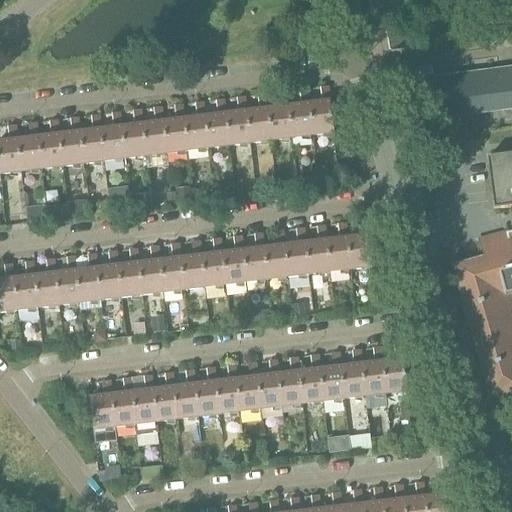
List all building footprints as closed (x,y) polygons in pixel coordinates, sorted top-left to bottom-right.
[(409,49),(406,31),(388,35),(392,52),(409,49)] [(425,79),(424,79),(430,122),(431,122),(431,120),(466,115),(466,117),(468,117),(467,115),(503,111),(503,112),(504,112),(504,110),(511,109),(511,68),(499,71),(499,70),(497,70),(497,71),(462,75),(461,75),(426,80),(425,79)] [(310,105),(309,105),(313,137),(334,135),(330,103),(331,103),(329,88),(321,89),(322,104),(310,105)] [(289,108),(288,108),(292,140),(313,137),(309,105),(310,105),(308,90),(300,91),(302,106),(289,108)] [(268,110),(267,110),(271,142),(292,140),(288,108),(289,108),(287,93),(279,94),(281,109),(268,110)] [(247,113),(246,113),(250,145),(271,142),(267,110),(268,110),(266,96),(258,97),(260,111),(247,113)] [(226,116),(230,148),(250,145),(246,113),(247,113),(245,98),(237,99),(239,114),(226,116)] [(206,118),(205,118),(209,150),(230,148),(226,116),(225,101),(217,102),(218,117),(206,118)] [(185,121),(184,121),(188,153),(209,150),(205,118),(206,118),(204,103),(196,104),(197,119),(185,121)] [(164,123),(163,123),(167,155),(188,153),(184,121),(185,121),(183,106),(175,107),(177,122),(164,123)] [(143,126),(142,126),(146,158),(167,155),(163,123),(164,123),(162,109),(154,110),(156,124),(143,126)] [(122,128),(121,129),(125,161),(146,158),(142,126),(143,126),(141,111),(133,112),(135,127),(122,128)] [(101,131),(100,131),(104,163),(125,161),(121,129),(122,128),(120,114),(112,115),(114,130),(101,131)] [(81,134),(80,134),(84,166),(104,163),(100,131),(101,131),(100,116),(91,117),(93,132),(81,134)] [(60,136),(59,136),(63,168),(84,166),(80,134),(81,134),(79,119),(71,120),(72,135),(60,136)] [(39,139),(38,139),(42,171),(63,168),(59,136),(60,136),(58,121),(50,122),(52,137),(39,139)] [(18,141),(17,142),(21,174),(42,171),(38,139),(39,139),(37,124),(29,125),(31,140),(18,141)] [(0,176),(21,174),(17,142),(18,141),(16,127),(8,128),(10,142),(0,143),(0,176)] [(511,155),(487,159),(493,211),(511,208),(511,233),(483,241),(485,249),(480,250),(483,260),(454,269),(491,399),(511,393),(511,155)] [(286,183),(287,191),(297,190),(296,182),(286,183)] [(177,190),(177,193),(179,205),(192,203),(190,189),(177,190)] [(215,199),(224,198),(223,191),(214,192),(215,199)] [(127,195),(113,196),(115,213),(130,211),(127,195)] [(68,206),(48,208),(49,221),(69,218),(68,206)] [(49,221),(48,208),(46,209),(46,207),(26,209),(28,223),(49,221)] [(348,239),(347,239),(351,271),(372,269),(369,238),(367,222),(359,223),(360,238),(348,239)] [(327,242),(326,242),(330,274),(351,271),(347,239),(348,239),(346,225),(338,226),(340,240),(327,242)] [(306,244),(305,245),(309,277),(330,274),(326,242),(327,242),(325,227),(317,228),(319,243),(306,244)] [(285,247),(284,247),(288,279),(309,277),(305,245),(306,244),(304,230),(296,231),(298,245),(285,247)] [(264,250),(268,282),(288,279),(284,247),(285,247),(283,232),(275,233),(277,248),(264,250)] [(244,252),(243,252),(247,284),(268,282),(264,250),(263,235),(255,236),(256,251),(244,252)] [(223,255),(222,255),(226,287),(247,284),(243,252),(244,252),(242,237),(234,238),(235,253),(223,255)] [(202,257),(201,257),(205,289),(226,287),(222,255),(223,255),(221,240),(213,241),(215,256),(202,257)] [(181,260),(180,260),(184,292),(205,289),(201,257),(202,257),(200,243),(192,244),(194,258),(181,260)] [(160,262),(159,262),(163,295),(184,292),(180,260),(181,260),(179,245),(171,246),(173,261),(160,262)] [(139,265),(142,297),(163,295),(159,262),(160,262),(158,248),(150,249),(152,263),(139,265)] [(119,268),(118,268),(122,300),(142,297),(139,265),(138,250),(130,251),(131,266),(119,268)] [(98,270),(97,270),(101,302),(122,300),(118,268),(119,268),(117,253),(109,254),(110,268),(98,270)] [(77,273),(76,273),(80,305),(101,302),(97,270),(98,270),(96,255),(88,256),(90,271),(77,273)] [(56,275),(55,275),(59,307),(80,305),(76,273),(77,273),(75,258),(67,259),(69,274),(56,275)] [(35,278),(34,278),(38,310),(59,307),(55,275),(56,275),(54,260),(46,262),(48,276),(35,278)] [(14,280),(13,280),(17,312),(38,310),(34,278),(35,278),(33,263),(25,264),(27,279),(14,280)] [(6,281),(0,282),(0,314),(17,312),(13,280),(14,280),(13,266),(4,267),(6,281)] [(306,317),(304,305),(292,306),(293,318),(306,317)] [(251,313),(252,324),(262,322),(260,312),(251,313)] [(153,334),(166,333),(165,321),(152,322),(153,334)] [(105,341),(104,332),(96,333),(97,342),(105,341)] [(33,336),(21,337),(23,351),(35,350),(33,336)] [(12,353),(23,351),(21,343),(11,344),(12,353)] [(383,364),(382,364),(386,396),(408,393),(404,362),(402,346),(394,347),(396,362),(383,364)] [(362,366),(361,366),(365,398),(386,396),(382,364),(383,364),(381,349),(373,350),(375,365),(362,366)] [(342,369),(340,369),(344,401),(365,398),(361,366),(362,366),(361,351),(352,352),(354,367),(342,369)] [(321,371),(320,371),(324,403),(344,401),(340,369),(342,369),(340,354),(332,355),(333,370),(321,371)] [(300,374),(299,374),(303,406),(324,403),(320,371),(321,371),(319,356),(311,357),(313,372),(300,374)] [(279,376),(278,376),(282,408),(303,406),(299,374),(300,374),(298,359),(290,360),(292,375),(279,376)] [(258,379),(257,379),(261,411),(282,408),(278,376),(279,376),(277,361),(269,363),(271,377),(258,379)] [(237,381),(236,382),(240,414),(261,411),(257,379),(258,379),(256,364),(248,365),(250,380),(237,381)] [(216,384),(215,384),(219,416),(240,414),(236,382),(237,381),(235,367),(227,368),(229,382),(216,384)] [(195,387),(199,419),(219,416),(215,384),(216,384),(214,369),(206,370),(208,385),(195,387)] [(175,389),(174,389),(178,421),(199,419),(195,387),(194,372),(185,373),(187,388),(175,389)] [(154,392),(153,392),(157,424),(178,421),(174,389),(175,389),(173,374),(165,375),(166,390),(154,392)] [(133,394),(132,394),(136,426),(137,437),(138,448),(159,446),(158,434),(157,424),(153,392),(154,392),(152,377),(144,378),(146,393),(133,394)] [(112,397),(111,397),(115,429),(136,426),(132,394),(133,394),(131,379),(123,380),(125,395),(112,397)] [(104,398),(90,400),(94,431),(95,444),(116,441),(115,429),(111,397),(112,397),(110,382),(102,383),(104,398)] [(391,431),(392,447),(412,445),(410,429),(391,431)] [(425,499),(424,499),(425,511),(447,511),(446,497),(444,481),(436,482),(438,497),(425,499)] [(404,501),(403,501),(404,511),(425,511),(424,499),(425,499),(424,484),(415,485),(417,500),(404,501)] [(384,504),(383,504),(383,511),(404,511),(403,501),(404,501),(403,486),(394,487),(396,502),(384,504)] [(363,506),(362,506),(362,511),(383,511),(383,504),(384,504),(382,489),(374,490),(375,505),(363,506)] [(342,509),(341,509),(341,511),(362,511),(362,506),(363,506),(361,492),(353,493),(355,507),(342,509)] [(321,511),(320,511),(341,511),(341,509),(342,509),(340,494),(332,495),(334,510),(321,511)] [(320,511),(321,511),(319,497),(311,498),(312,511),(320,511)] [(300,511),(298,499),(290,500),(291,511),(300,511)] [(278,511),(278,502),(270,503),(270,511),(278,511)]
